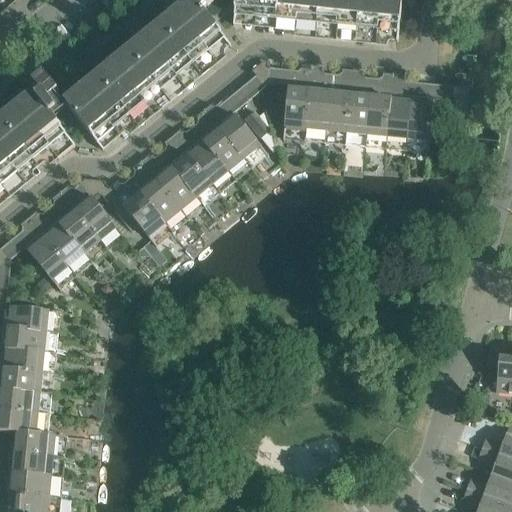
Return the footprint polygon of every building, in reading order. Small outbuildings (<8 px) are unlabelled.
[(192,0),(65,104),(90,135),(91,137),(219,32),(202,12),(216,0),(192,0)] [(236,0),(236,7),(400,24),(402,0),(236,0)] [(156,5),(140,18),(147,27),(163,13),(156,5)] [(243,13),(235,12),(234,27),(242,28),(243,13)] [(93,57),(77,70),(84,78),(100,65),(93,57)] [(43,75),(33,83),(27,88),(33,95),(0,121),(0,175),(59,127),(51,117),(57,113),(48,102),(58,94),(43,75)] [(284,137),(306,139),(311,89),(289,87),(284,137)] [(306,139),(326,141),(331,91),(311,89),(306,139)] [(326,141),(346,143),(351,93),(331,91),(326,141)] [(346,143),(366,145),(372,95),(351,93),(346,143)] [(366,145),(387,147),(392,97),(372,95),(366,145)] [(387,147),(407,149),(412,99),(392,97),(387,147)] [(412,99),(407,149),(429,151),(433,101),(412,99)] [(246,122),(261,140),(271,133),(255,114),(246,122)] [(234,115),(217,129),(249,167),(266,154),(234,115)] [(217,129),(202,142),(233,180),(249,167),(217,129)] [(46,145),(58,160),(59,161),(76,147),(63,131),(46,145)] [(202,142),(186,154),(218,193),(233,180),(202,142)] [(186,154),(170,167),(202,206),(218,193),(186,154)] [(170,167),(154,180),(186,219),(202,206),(170,167)] [(154,180),(138,193),(170,232),(186,219),(154,180)] [(170,232),(138,193),(122,207),(154,246),(170,232)] [(90,197),(74,211),(105,249),(122,236),(90,197)] [(74,211),(58,223),(90,262),(105,249),(74,211)] [(58,223),(42,236),(74,275),(90,262),(58,223)] [(74,275),(42,236),(26,250),(57,289),(74,275)] [(6,309),(4,330),(54,335),(56,314),(6,309)] [(4,330),(2,351),(52,356),(54,335),(4,330)] [(2,351),(0,371),(50,376),(52,356),(2,351)] [(497,394),(511,395),(511,360),(489,359),(488,369),(499,370),(497,394)] [(0,371),(0,372),(0,391),(48,396),(50,376),(0,371)] [(0,391),(0,411),(46,416),(48,396),(0,391)] [(0,433),(13,435),(13,434),(44,437),(46,416),(0,411),(0,433)] [(477,417),(467,414),(464,423),(475,426),(477,417)] [(486,441),(482,451),(511,461),(511,426),(503,447),(486,441)] [(13,434),(13,435),(11,455),(61,460),(63,438),(44,437),(13,434)] [(496,467),(492,477),(511,484),(511,461),(482,451),(479,461),(496,467)] [(11,455),(9,475),(59,480),(61,460),(11,455)] [(9,475),(7,495),(57,500),(59,480),(9,475)] [(471,481),(467,491),(511,508),(511,484),(492,477),(488,488),(471,481)] [(480,508),(478,511),(511,511),(511,508),(467,491),(463,501),(480,508)] [(55,511),(57,500),(7,495),(5,511),(55,511)]
